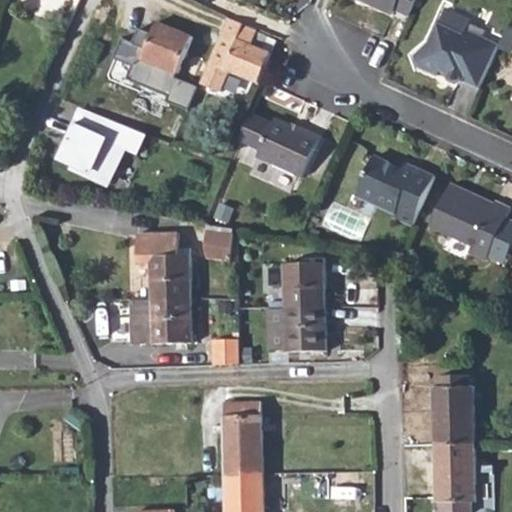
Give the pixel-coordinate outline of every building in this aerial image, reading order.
[(395,9),(408,15),(415,0),(361,0),(393,14),(395,9)] [(466,81),(480,87),(499,47),(500,44),(483,37),(486,31),(470,24),(472,19),(446,8),(430,44),(414,56),(419,67),(438,75),(439,74),(441,69),(447,72),(449,78),(450,80),(456,83),(466,81)] [(221,33),(200,85),(220,93),(229,72),(257,84),(276,40),(255,32),(257,30),(228,18),(226,20),(221,33)] [(158,24),(144,59),(195,80),(209,45),(158,24)] [(500,44),(499,47),(511,52),(511,48),(511,26),(508,25),(500,44)] [(441,69),(439,74),(449,78),(447,72),(441,69)] [(144,125),(175,142),(182,125),(185,119),(180,116),(178,121),(153,108),(144,125)] [(147,135),(80,109),(59,162),(110,183),(124,149),(139,155),(147,135)] [(274,117),(258,155),(302,175),(320,135),(300,126),(299,128),(274,117)] [(393,216),(413,225),(434,177),(404,163),(402,168),(373,155),(355,194),(377,204),(383,202),(396,208),(393,216)] [(450,184),(431,226),(472,245),(469,251),(487,259),(509,209),(494,201),(492,203),(450,184)] [(489,255),(505,263),(511,247),(511,221),(505,219),(489,255)] [(231,262),(235,237),(208,233),(206,248),(207,258),(231,262)] [(151,257),(152,301),(193,300),(192,256),(151,257)] [(143,296),(151,296),(151,263),(143,263),(143,296)] [(285,265),(285,310),(326,309),(326,264),(285,265)] [(193,300),(152,301),(133,301),(133,346),(194,345),(193,300)] [(285,310),(269,310),(270,350),(286,349),(286,353),(327,353),(326,309),(285,310)] [(214,341),(215,366),(240,365),(240,340),(214,341)] [(435,388),(436,446),(476,445),(476,388),(469,388),(470,376),(441,377),(441,389),(435,388)] [(226,404),(228,475),(265,475),(264,405),(226,404)] [(476,445),(436,446),(438,504),(443,504),(443,511),(472,511),(472,503),(478,503),(476,445)] [(265,511),(265,475),(228,475),(228,511),(265,511)]
